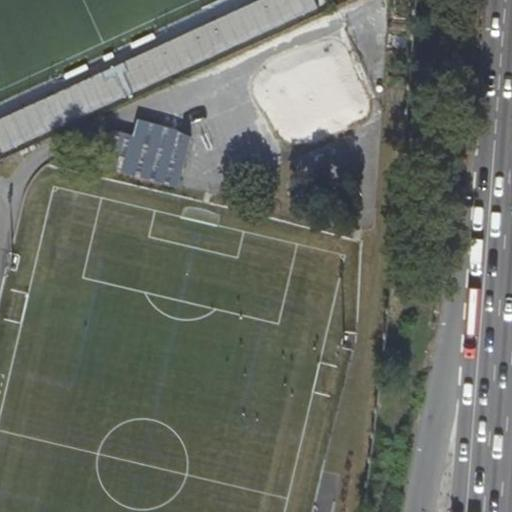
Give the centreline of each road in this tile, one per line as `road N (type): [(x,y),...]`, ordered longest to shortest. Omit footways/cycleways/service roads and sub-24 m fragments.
road 1 (trunk): [(510,94),(421,511)]
road 2 (trunk): [(510,94),(478,511)]
